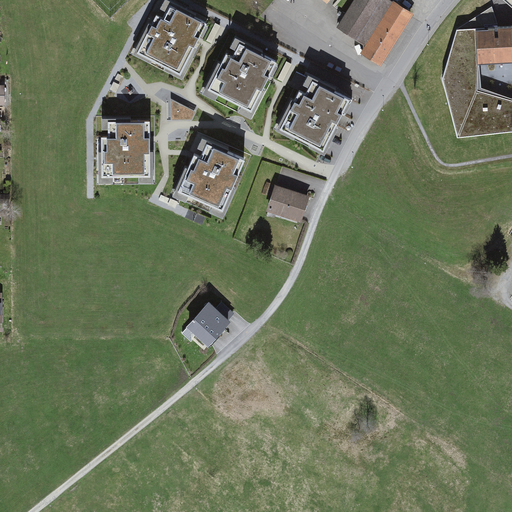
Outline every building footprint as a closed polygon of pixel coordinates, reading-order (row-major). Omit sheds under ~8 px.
[(188,79),(218,24),(173,0),(165,0),(137,52),(188,79)] [(322,0),(331,8),(338,0),(322,0)] [(384,70),(417,18),(387,0),(359,0),(340,32),(368,49),(363,58),(384,70)] [(458,30),(448,80),(461,142),(511,134),(511,25),(507,26),(506,23),(488,23),(487,27),(479,27),(479,29),(458,30)] [(259,119),(287,67),(238,41),(210,93),(259,119)] [(328,157),(360,95),(309,69),(277,131),(328,157)] [(157,181),(157,119),(101,119),(101,180),(157,181)] [(229,216),(255,157),(204,134),(178,193),(229,216)] [(312,198),(278,187),(270,214),(304,225),(312,198)] [(234,325),(211,305),(189,329),(212,350),(234,325)]
